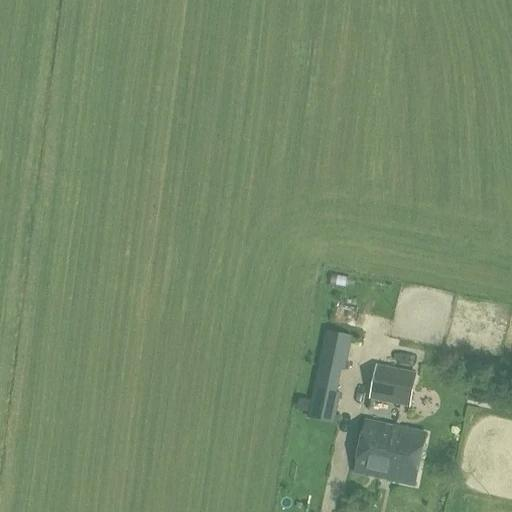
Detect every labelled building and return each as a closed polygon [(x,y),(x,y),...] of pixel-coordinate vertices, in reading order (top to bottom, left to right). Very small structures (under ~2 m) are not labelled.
[(328,331),(320,364),(341,369),(346,370),(353,336),(328,331)] [(370,399),(410,408),(418,374),(377,365),(370,399)] [(336,390),(315,385),(308,418),(334,424),(341,391),(336,390)] [(493,390),(481,387),(477,403),(489,406),(493,390)] [(355,473),(380,479),(415,486),(426,434),(397,428),(366,421),(355,473)]
